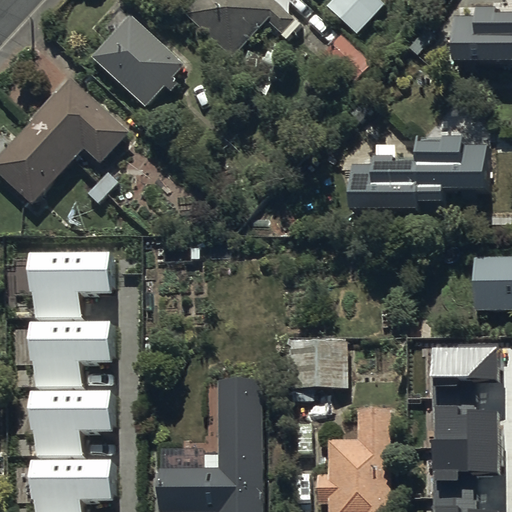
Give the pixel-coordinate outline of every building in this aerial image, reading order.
[(304,31),(272,0),(209,0),(190,19),(238,66),(276,29),(291,44),(304,31)] [(376,0),(342,0),(331,12),(360,41),(388,12),(376,0)] [(99,30),(114,44),(95,64),(151,116),(189,75),(134,23),(133,24),(119,10),(99,30)] [(476,15),(456,15),(456,62),(511,62),(511,11),(476,11),(476,15)] [(343,40),(325,59),(357,89),(375,70),(343,40)] [(76,87),(0,167),(0,176),(37,212),(91,155),(106,169),(133,141),(76,87)] [(371,165),(352,165),(352,212),(418,212),(418,205),(445,205),(445,194),(492,194),(492,146),(462,146),(462,136),(416,136),(416,161),(371,161),(371,165)] [(38,264),(38,321),(84,321),(84,297),(114,297),(114,264),(38,264)] [(511,265),(479,265),(478,317),(511,317),(511,265)] [(38,330),(38,387),(83,387),(83,363),(114,363),(114,330),(38,330)] [(294,342),(295,381),(296,396),(353,393),(351,340),(294,342)] [(498,348),(434,348),(434,511),(499,511),(500,510),(478,511),(478,476),(499,476),(498,412),(474,413),(474,382),(499,382),(498,348)] [(264,511),(263,381),(218,382),(218,467),(159,468),(159,511),(218,511),(219,511),(218,511),(264,511)] [(38,397),(39,454),(84,454),(84,430),(114,430),(114,396),(38,397)] [(397,511),(396,418),(364,418),(364,449),(332,449),(333,487),(324,487),(325,511),(334,511),(397,511)] [(39,467),(39,511),(84,511),(85,501),(115,501),(115,467),(39,467)]
